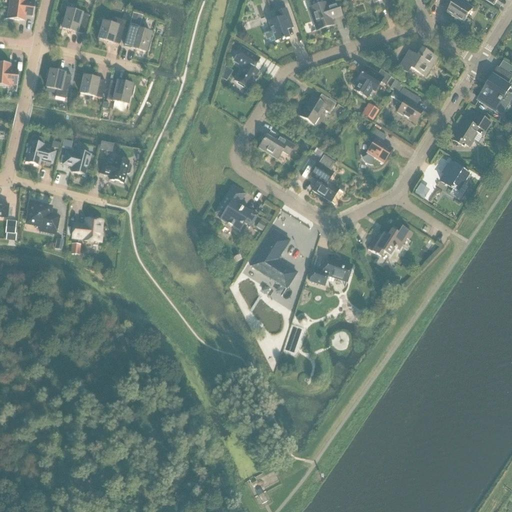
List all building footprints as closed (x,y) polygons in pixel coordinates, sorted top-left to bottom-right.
[(32,18),(34,0),(34,4),(26,3),(26,0),(24,0),(10,0),(8,20),(2,19),(2,20),(23,22),(24,17),(32,18)] [(463,24),(473,9),(459,0),(446,0),(453,4),(447,14),(463,24)] [(340,16),(336,4),(326,8),(325,4),(311,9),(313,14),(311,15),(317,31),(332,26),(330,19),(340,16)] [(266,41),(264,42),(265,45),(275,42),(275,43),(282,40),(282,42),(289,39),(286,31),(293,29),(286,9),(275,13),(277,20),(268,23),(272,34),(264,36),(266,41)] [(83,36),(88,17),(67,11),(65,19),(62,19),(59,29),(62,29),(61,30),(72,33),(72,32),(83,36)] [(132,15),(129,26),(139,28),(142,17),(132,15)] [(119,46),(126,23),(115,20),(113,26),(103,23),(98,40),(108,43),(119,46)] [(148,54),(150,44),(148,43),(150,34),(129,28),(124,47),(135,50),(135,51),(145,54),(145,53),(148,54)] [(468,33),(459,28),(457,32),(456,34),(465,39),(466,38),(468,33)] [(235,42),(231,48),(237,51),(240,46),(235,42)] [(232,63),(242,69),(235,82),(247,89),(257,73),(252,70),(258,60),(247,54),(248,52),(242,47),(232,63)] [(416,58),(408,53),(398,69),(407,74),(410,68),(424,77),(436,59),(421,50),(416,58)] [(16,92),(18,72),(10,71),(10,65),(0,64),(0,87),(8,88),(8,85),(16,86),(15,92),(16,92)] [(486,87),(477,101),(495,112),(500,115),(511,97),(507,94),(510,89),(511,90),(511,76),(499,68),(497,67),(497,68),(498,68),(488,84),(490,84),(488,88),(486,87)] [(225,68),(223,74),(229,78),(232,73),(225,68)] [(359,82),(354,91),(366,99),(372,90),(374,92),(380,83),(385,86),(391,78),(380,71),(377,76),(365,68),(357,81),(359,82)] [(60,74),(50,72),(49,72),(47,72),(44,82),(47,83),(46,89),(56,91),(54,98),(64,100),(66,101),(71,77),(60,74)] [(101,100),(105,83),(93,80),(94,80),(83,77),(79,95),(101,100)] [(121,84),(110,82),(106,101),(127,106),(129,97),(132,98),(134,87),(131,87),(132,86),(121,84)] [(398,83),(389,97),(395,100),(402,89),(404,86),(398,83)] [(415,97),(402,89),(395,100),(402,105),(397,113),(415,124),(423,112),(411,104),(415,97)] [(335,105),(324,98),(320,104),(311,98),(299,117),(313,126),(324,108),(331,112),(335,105)] [(373,109),(367,119),(372,122),(378,112),(373,109)] [(483,137),(491,124),(481,117),(475,127),(466,121),(459,132),(457,131),(452,140),(464,148),(465,146),(470,149),(474,142),(473,141),(477,134),(483,137)] [(382,165),(392,149),(382,143),(386,137),(374,130),(367,141),(372,145),(366,154),(368,155),(360,160),(372,167),(373,159),(382,165)] [(294,147),(278,137),(274,142),(266,137),(258,149),(277,160),(282,152),(288,156),(294,147)] [(52,165),(55,153),(43,150),(44,147),(30,143),(24,163),(39,167),(40,162),(52,165)] [(91,156),(76,153),(75,156),(65,153),(65,154),(62,153),(59,165),(62,165),(62,166),(72,168),(71,173),(85,177),(91,156)] [(330,204),(336,196),(339,191),(327,184),(334,173),(330,171),(335,165),(323,157),(310,178),(316,182),(312,188),(314,189),(312,192),(330,204)] [(128,165),(129,163),(114,159),(113,165),(101,162),(98,174),(110,177),(109,181),(123,185),(126,175),(127,175),(129,174),(131,167),(130,166),(128,165)] [(470,175),(452,164),(450,167),(448,166),(444,171),(447,173),(441,182),(459,193),(470,175)] [(421,186),(418,193),(427,197),(430,190),(421,186)] [(243,211),(235,205),(242,193),(232,187),(215,214),(221,218),(220,221),(239,233),(245,224),(250,227),(257,217),(245,209),(243,211)] [(55,235),(58,218),(49,216),(50,209),(38,206),(38,205),(29,203),(28,212),(29,212),(26,224),(40,227),(39,232),(55,235)] [(100,236),(101,222),(85,220),(85,227),(73,226),(72,239),(83,240),(83,242),(99,243),(100,243),(101,236),(100,236)] [(6,222),(5,235),(6,235),(14,235),(15,223),(6,222)] [(261,222),(256,228),(261,231),(266,225),(261,222)] [(412,236),(401,229),(398,233),(392,229),(387,237),(383,235),(377,244),(373,241),(367,251),(379,259),(375,265),(380,268),(392,250),(395,252),(398,253),(401,249),(407,252),(412,244),(408,242),(412,236)] [(286,290),(296,274),(276,261),(289,242),(273,231),(250,267),(286,290)] [(56,241),(54,250),(61,252),(63,243),(56,241)] [(71,246),(70,257),(77,257),(78,252),(79,252),(80,246),(71,246)] [(347,283),(351,267),(327,259),(323,272),(313,269),(309,283),(324,287),(327,277),(347,283)] [(299,325),(302,326),(305,325),(306,322),(305,318),(301,318),(298,319),(297,322),(299,325)] [(257,497),(261,505),(267,502),(263,494),(257,497)]
